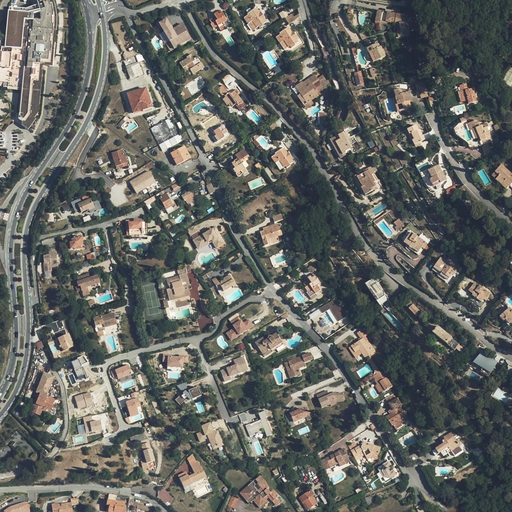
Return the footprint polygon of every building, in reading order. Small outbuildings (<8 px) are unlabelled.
[(30,0),(33,5),(36,3),(37,7),(38,15),(37,18),(29,18),(29,19),(24,19),(25,11),(18,11),(18,9),(5,8),(2,52),(0,51),(0,81),(1,82),(1,87),(10,87),(10,88),(20,89),(19,110),(18,110),(18,118),(22,120),(22,124),(28,129),(34,116),(36,117),(38,111),(38,103),(38,102),(40,61),(50,61),(53,16),(53,8),(51,2),(50,0),(30,0)] [(251,21),(256,28),(258,26),(259,28),(263,26),(262,24),(266,22),(264,19),(265,18),(262,14),(260,16),(258,13),(259,12),(256,7),(247,14),(247,15),(243,18),(247,24),(248,24),(251,21)] [(213,20),(212,19),(209,20),(212,24),(210,25),(213,28),(218,26),(220,30),(225,27),(223,23),(226,21),(220,11),(214,14),(215,17),(216,18),(213,20)] [(291,14),(285,18),(289,24),(295,20),(293,17),(291,14)] [(400,33),(409,32),(409,31),(409,25),(408,23),(405,23),(404,19),(406,16),(397,14),(397,21),(400,21),(400,33)] [(182,24),(178,26),(182,33),(176,36),(172,29),(166,19),(158,23),(169,41),(173,49),(190,39),(182,24)] [(253,30),(256,28),(251,21),(248,24),(253,30)] [(410,37),(409,32),(400,33),(400,21),(397,21),(399,38),(410,37)] [(178,26),(172,29),(176,36),(182,33),(178,26)] [(283,41),(288,47),(289,46),(291,48),(295,45),(294,44),(298,42),(296,38),(297,38),(294,34),(292,35),(290,33),(291,32),(288,27),(279,33),(279,34),(275,37),(279,43),(283,41)] [(284,50),(288,47),(283,41),(279,43),(284,50)] [(378,48),(376,45),(376,44),(367,48),(373,62),(385,56),(381,46),(380,47),(378,48)] [(330,52),(328,45),(321,48),(324,54),(330,52)] [(199,63),(198,62),(196,63),(193,58),(191,54),(186,57),(187,58),(179,63),(182,68),(187,65),(190,70),(193,74),(204,67),(201,62),(199,63)] [(142,73),(136,56),(123,60),(130,78),(142,73)] [(361,71),(358,72),(354,73),(357,85),(364,84),(361,71)] [(315,74),(308,79),(313,85),(319,80),(315,74)] [(292,89),(304,105),(304,104),(312,99),(313,98),(311,96),(318,91),(313,85),(308,79),(303,83),(302,82),(295,87),(292,89)] [(421,82),(415,83),(416,88),(418,92),(424,90),(421,82)] [(470,89),(469,89),(467,90),(466,84),(465,84),(459,86),(460,91),(458,91),(461,102),(467,101),(468,104),(475,102),(473,90),(472,90),(471,89),(470,89)] [(225,97),(232,106),(236,103),(238,105),(242,102),(238,96),(237,97),(235,94),(237,94),(238,92),(236,89),(230,94),(229,92),(228,93),(223,85),(217,89),(222,95),(223,94),(225,97)] [(141,89),(131,93),(131,94),(127,95),(131,107),(133,113),(137,112),(142,111),(151,108),(145,90),(142,91),(141,89)] [(410,108),(409,101),(408,99),(409,98),(407,92),(400,94),(399,95),(395,97),(397,104),(399,111),(399,112),(405,110),(406,109),(410,108)] [(231,107),(232,106),(225,97),(222,99),(226,105),(228,104),(231,107)] [(314,103),(312,99),(304,104),(307,108),(314,103)] [(108,114),(110,109),(106,107),(102,116),(105,118),(107,114),(108,114)] [(169,141),(178,135),(169,118),(160,123),(169,141)] [(159,146),(169,141),(160,123),(150,128),(159,146)] [(420,133),(421,132),(420,130),(419,130),(418,129),(416,125),(407,129),(414,145),(415,144),(420,142),(425,140),(423,135),(421,136),(420,133)] [(481,125),(479,126),(475,128),(477,132),(474,133),(476,138),(479,137),(481,141),(482,140),(484,144),(488,143),(492,141),(486,127),(482,129),(481,125)] [(226,128),(225,127),(223,128),(222,126),(217,129),(219,133),(216,135),(213,137),(216,142),(224,137),(223,135),(226,133),(227,132),(225,129),(226,128)] [(340,139),(337,140),(335,141),(343,154),(345,153),(344,151),(352,146),(351,144),(356,142),(353,137),(353,135),(350,137),(347,132),(346,131),(344,132),(344,131),(338,135),(340,139)] [(178,135),(169,141),(174,151),(184,146),(178,135)] [(169,141),(159,146),(164,156),(174,151),(169,141)] [(289,164),(293,162),(291,159),(292,158),(289,154),(287,155),(286,153),(287,152),(283,147),(274,153),(275,154),(271,157),(275,163),(279,160),(283,167),(285,166),(286,168),(290,165),(289,164)] [(235,155),(236,157),(239,155),(241,156),(246,152),(243,149),(235,155)] [(115,166),(126,163),(124,156),(122,150),(112,153),(113,160),(115,166)] [(192,164),(186,152),(173,159),(179,171),(192,164)] [(231,163),(232,165),(234,168),(232,169),(237,177),(242,173),(241,171),(244,168),(237,158),(234,160),(234,161),(231,163)] [(279,170),(283,167),(279,160),(275,163),(279,170)] [(511,174),(501,165),(495,172),(499,176),(496,179),(506,189),(511,183),(510,181),(511,179),(511,174)] [(374,188),(376,186),(374,182),(375,181),(371,175),(374,173),(373,173),(377,170),(375,167),(373,168),(372,166),(363,171),(364,173),(357,176),(360,181),(358,182),(365,195),(375,190),(374,188)] [(432,178),(431,179),(430,179),(432,184),(440,180),(441,183),(447,180),(445,175),(444,176),(442,173),(438,166),(429,170),(432,178)] [(129,181),(136,193),(156,182),(150,170),(129,181)] [(209,193),(215,191),(211,183),(206,185),(209,193)] [(455,186),(446,188),(447,194),(457,192),(455,186)] [(379,192),(372,196),(375,200),(381,196),(379,192)] [(168,193),(159,198),(165,209),(171,205),(173,207),(174,210),(177,208),(175,206),(176,206),(168,193)] [(88,209),(89,210),(94,208),(90,199),(89,199),(88,196),(88,195),(82,198),(83,202),(77,205),(81,212),(86,210),(88,209)] [(164,212),(173,207),(171,205),(165,209),(159,198),(157,199),(164,212)] [(64,211),(70,209),(68,203),(62,205),(64,211)] [(282,220),(281,214),(272,216),(274,222),(282,220)] [(402,228),(404,226),(399,219),(396,221),(402,228)] [(126,235),(142,234),(141,223),(141,220),(128,221),(128,229),(126,229),(126,235)] [(196,220),(188,226),(192,232),(195,236),(194,236),(198,242),(202,239),(203,240),(212,234),(213,236),(218,244),(226,239),(216,223),(212,225),(208,228),(202,232),(200,227),(196,220)] [(265,236),(261,237),(264,246),(272,244),(270,239),(276,237),(282,235),(281,231),(280,231),(278,226),(276,227),(275,224),(263,228),(264,231),(265,236)] [(404,242),(409,247),(419,252),(422,247),(425,242),(408,230),(405,234),(408,236),(404,242)] [(200,245),(213,236),(212,234),(203,240),(202,239),(198,242),(200,245)] [(80,246),(82,245),(85,246),(84,239),(82,240),(81,237),(78,237),(74,238),(74,240),(71,240),(71,243),(70,244),(70,249),(75,249),(81,249),(80,246)] [(419,255),(424,249),(422,247),(419,252),(409,247),(408,248),(419,255)] [(46,263),(50,271),(50,269),(50,267),(56,266),(55,252),(48,253),(48,256),(42,256),(43,264),(46,263)] [(453,272),(456,268),(451,264),(450,265),(440,258),(434,267),(434,268),(442,272),(440,274),(448,280),(452,274),(449,272),(451,270),(453,272)] [(318,268),(315,263),(309,266),(313,272),(318,268)] [(194,264),(189,267),(193,272),(198,269),(194,264)] [(189,267),(189,266),(184,267),(186,275),(194,273),(193,272),(189,267)] [(449,281),(448,280),(440,274),(442,272),(434,268),(433,270),(438,273),(437,275),(438,276),(448,283),(449,281)] [(211,271),(206,274),(208,278),(210,280),(215,277),(211,271)] [(99,283),(97,276),(90,278),(88,274),(82,276),(82,277),(80,278),(80,277),(77,278),(78,282),(76,283),(78,286),(80,286),(83,296),(89,294),(87,287),(99,283)] [(307,278),(309,280),(309,281),(306,283),(305,282),(304,283),(306,287),(305,288),(308,292),(312,289),(315,293),(320,290),(317,286),(315,282),(318,279),(315,275),(313,274),(307,278)] [(167,292),(169,299),(179,296),(180,298),(190,295),(188,288),(183,289),(182,286),(182,285),(185,284),(188,283),(186,275),(179,277),(179,278),(167,282),(168,287),(169,287),(170,291),(167,292)] [(218,283),(218,282),(215,278),(212,280),(216,286),(219,284),(222,289),(221,289),(223,292),(232,286),(233,287),(236,285),(230,275),(224,278),(224,279),(218,283)] [(374,277),(365,284),(380,305),(388,299),(374,277)] [(488,296),(490,293),(479,285),(479,286),(475,283),(469,290),(473,294),(478,297),(477,298),(475,301),(482,306),(484,304),(481,302),(484,299),(486,301),(489,297),(488,296)] [(408,296),(405,298),(408,302),(406,305),(416,316),(420,312),(410,301),(411,300),(408,296)] [(336,298),(319,308),(322,313),(329,309),(337,322),(346,317),(336,298)] [(509,324),(510,323),(511,321),(511,310),(509,308),(501,315),(505,320),(509,324)] [(319,309),(309,314),(311,318),(321,313),(319,309)] [(228,319),(234,327),(225,333),(230,341),(254,326),(249,318),(243,322),(237,313),(228,319)] [(93,319),(95,326),(97,326),(98,327),(99,331),(102,331),(104,330),(104,328),(107,327),(116,324),(113,314),(93,319)] [(466,350),(437,326),(435,329),(434,327),(431,331),(455,350),(456,348),(463,353),(466,350)] [(351,346),(356,352),(359,350),(362,354),(365,357),(368,355),(370,357),(374,354),(373,352),(375,350),(361,330),(357,332),(362,339),(351,346)] [(282,343),(276,334),(272,337),(271,336),(269,336),(269,337),(268,337),(268,338),(268,339),(265,341),(263,338),(255,343),(261,352),(269,354),(272,352),(271,350),(282,343)] [(60,345),(61,347),(63,351),(72,347),(67,335),(58,339),(60,345)] [(146,344),(147,344),(148,344),(149,345),(150,344),(151,344),(152,343),(153,342),(153,341),(153,339),(153,338),(151,336),(149,336),(148,336),(147,336),(146,337),(145,339),(145,340),(145,342),(146,343),(146,344)] [(38,349),(44,347),(41,341),(35,344),(38,349)] [(283,345),(282,343),(271,350),(272,352),(283,345)] [(49,346),(54,356),(58,354),(54,344),(49,346)] [(355,358),(358,356),(356,352),(351,346),(348,348),(355,358)] [(291,361),(288,362),(291,371),(288,372),(290,378),(300,374),(298,368),(306,366),(304,363),(313,359),(311,353),(297,358),(291,361)] [(188,363),(188,354),(163,355),(163,362),(167,362),(167,368),(183,367),(183,363),(188,363)] [(370,357),(379,370),(383,368),(374,354),(370,357)] [(490,373),(497,363),(481,354),(473,363),(490,373)] [(69,375),(71,384),(87,379),(82,365),(87,364),(85,356),(71,360),(74,370),(71,371),(72,374),(69,375)] [(504,363),(493,356),(492,359),(502,366),(504,363)] [(246,364),(243,357),(233,360),(235,365),(220,371),(224,381),(230,379),(229,376),(244,371),(242,366),(246,364)] [(115,368),(118,378),(132,374),(129,364),(115,368)] [(383,368),(379,370),(371,376),(374,380),(375,378),(378,382),(376,383),(382,391),(391,385),(385,376),(388,375),(383,368)] [(45,396),(52,379),(42,375),(32,399),(36,401),(34,406),(32,405),(30,412),(39,416),(42,409),(44,408),(49,410),(54,400),(45,396)] [(379,393),(382,391),(376,383),(373,385),(379,393)] [(175,398),(178,403),(188,398),(189,400),(201,395),(197,385),(184,391),(185,394),(175,398)] [(328,391),(317,395),(321,405),(324,403),(325,406),(330,404),(336,402),(344,401),(343,393),(337,394),(333,394),(329,395),(328,391)] [(77,408),(93,405),(91,392),(75,395),(77,408)] [(388,399),(391,404),(397,401),(394,395),(388,399)] [(126,401),(130,416),(139,414),(136,407),(141,405),(138,397),(126,401)] [(397,401),(391,404),(395,409),(394,410),(395,412),(392,415),(391,413),(386,417),(392,426),(393,425),(396,429),(402,426),(399,422),(406,417),(405,415),(407,414),(404,410),(403,411),(401,408),(400,408),(399,407),(404,404),(401,398),(399,399),(397,401)] [(303,408),(291,412),(294,420),(306,416),(305,415),(310,414),(308,407),(303,409),(303,408)] [(245,425),(249,436),(264,431),(266,436),(273,434),(264,411),(258,413),(261,420),(245,425)] [(105,414),(84,416),(85,432),(103,431),(103,423),(106,423),(105,414)] [(409,421),(406,417),(399,422),(402,426),(409,421)] [(224,446),(218,430),(214,431),(211,422),(201,425),(203,431),(196,433),(199,442),(209,438),(212,449),(224,446)] [(79,434),(86,432),(84,424),(77,426),(79,434)] [(435,449),(433,452),(435,455),(441,452),(443,456),(448,453),(446,451),(450,449),(451,451),(459,445),(456,441),(457,441),(455,438),(458,435),(454,430),(451,432),(444,437),(445,439),(442,441),(443,443),(435,449)] [(138,432),(134,434),(135,440),(136,442),(138,442),(144,440),(142,431),(138,432)] [(156,466),(148,443),(141,445),(144,456),(142,456),(144,461),(141,462),(143,469),(156,466)] [(0,460),(14,451),(10,444),(0,450),(0,460)] [(381,452),(370,447),(368,448),(366,446),(358,449),(358,448),(356,444),(349,447),(355,460),(364,456),(365,458),(366,459),(370,457),(377,459),(381,452)] [(459,445),(451,451),(453,453),(461,448),(459,445)] [(332,456),(336,465),(338,464),(343,462),(344,465),(350,463),(345,450),(339,452),(339,453),(332,456)] [(186,471),(178,475),(186,492),(193,489),(191,484),(206,477),(195,453),(187,457),(194,473),(188,475),(186,471)] [(323,470),(333,466),(330,456),(320,460),(323,470)] [(383,477),(385,481),(397,474),(389,461),(377,467),(380,472),(377,473),(380,478),(383,477)] [(253,482),(240,493),(248,503),(252,500),(258,508),(266,502),(264,498),(266,497),(268,497),(272,502),(278,497),(273,491),(271,493),(268,489),(269,488),(265,484),(266,484),(260,477),(255,480),(258,484),(256,486),(253,482)] [(317,503),(312,496),(310,492),(302,496),(309,509),(317,503)] [(112,494),(109,493),(108,500),(107,500),(105,511),(108,511),(112,511),(113,511),(114,511),(122,511),(124,503),(116,501),(117,494),(112,494)] [(231,496),(227,505),(233,508),(237,498),(231,496)] [(307,510),(309,509),(302,496),(300,498),(307,510)] [(78,504),(77,497),(74,499),(70,499),(71,503),(71,506),(78,504)] [(30,511),(27,501),(4,508),(4,511),(30,511)] [(58,507),(58,505),(58,504),(51,505),(52,511),(72,511),(71,506),(71,503),(60,504),(61,507),(58,507)]
